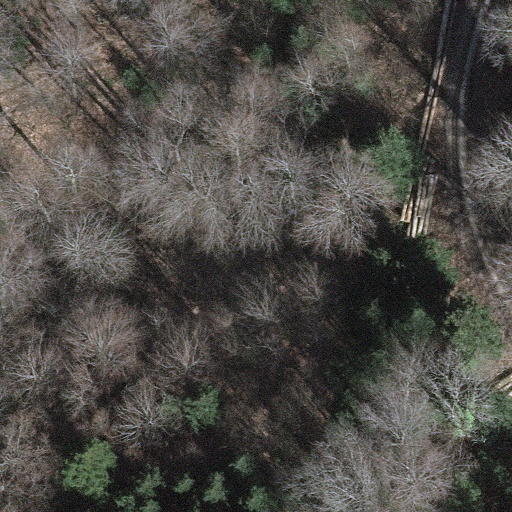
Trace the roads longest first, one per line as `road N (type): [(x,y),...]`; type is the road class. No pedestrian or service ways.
road 1 (track): [(187,14),(334,161),(485,279)]
road 2 (track): [(484,0),(452,125),(454,187),(485,279)]
road 3 (track): [(187,14),(0,102)]
